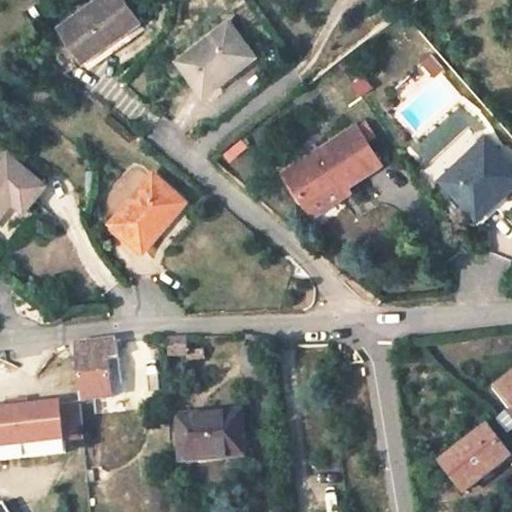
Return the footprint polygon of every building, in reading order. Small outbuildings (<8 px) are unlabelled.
[(140,25),(123,0),(106,0),(65,28),(87,61),(140,25)] [(253,56),(225,22),(177,61),(204,96),(253,56)] [(445,70),(431,55),(421,63),(434,78),(445,70)] [(415,132),(454,98),(437,78),(397,113),(415,132)] [(279,175),(301,207),(337,183),(344,194),(380,171),(352,127),(279,175)] [(511,191),(511,174),(487,146),(445,183),(477,221),(511,191)] [(58,211),(29,169),(0,189),(0,229),(20,215),(31,229),(58,211)] [(337,183),(301,207),(307,217),(344,194),(337,183)] [(189,213),(136,246),(159,283),(185,268),(183,261),(208,245),(189,213)] [(384,328),(365,330),(368,350),(387,349),(384,328)] [(190,337),(169,337),(171,353),(190,351),(190,337)] [(82,398),(112,395),(109,358),(120,358),(120,339),(79,342),(82,398)] [(511,371),(498,383),(511,400),(511,371)] [(0,406),(0,461),(73,456),(69,401),(0,406)] [(182,418),(187,460),(246,454),(239,412),(182,418)] [(445,461),(467,489),(511,454),(489,426),(445,461)] [(0,511),(15,511),(9,501),(0,505),(0,511)]
